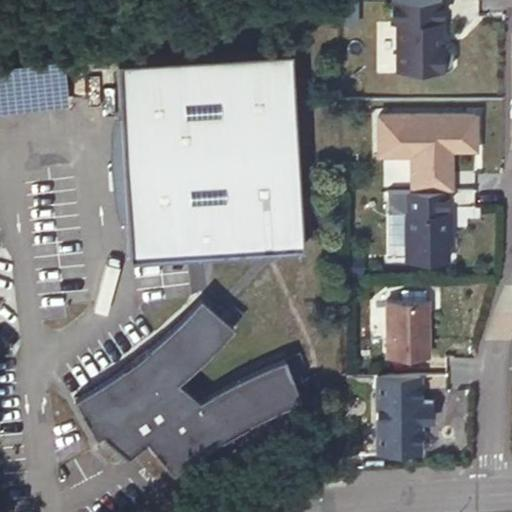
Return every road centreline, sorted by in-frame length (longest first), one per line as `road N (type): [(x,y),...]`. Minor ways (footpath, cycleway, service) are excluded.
road 1 (tertiary): [(493,491),(340,500),(300,511)]
road 2 (residential): [(493,491),(490,426),(508,318)]
